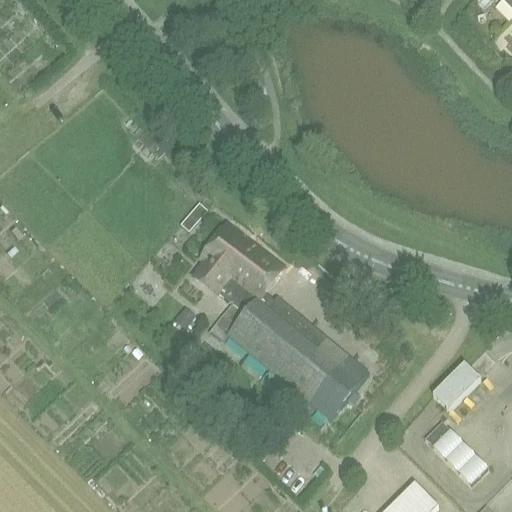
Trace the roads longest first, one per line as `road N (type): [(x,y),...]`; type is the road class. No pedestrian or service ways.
road 1 (tertiary): [(474,289),(358,254),(314,225),(103,0)]
road 2 (unclassified): [(339,481),(453,342),(474,289)]
